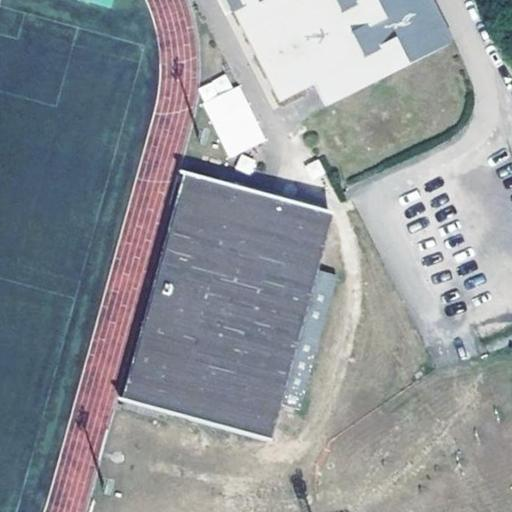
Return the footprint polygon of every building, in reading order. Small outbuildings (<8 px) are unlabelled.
[(80,0),(111,8),(113,0),(80,0)] [(435,66),(403,0),(233,0),(283,107),(301,100),(319,92),(328,87),(341,111),(435,66)] [(196,87),(228,158),(264,142),(231,71),(196,87)] [(331,116),(341,111),(328,87),(319,92),(331,116)] [(313,282),(328,226),(186,186),(118,409),(262,452),(273,415),(300,421),(339,290),(313,282)]
